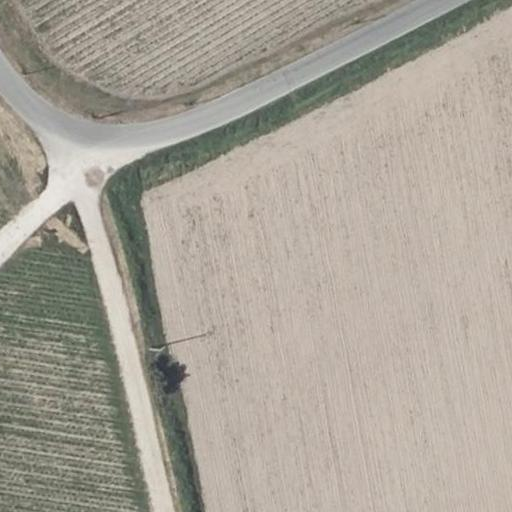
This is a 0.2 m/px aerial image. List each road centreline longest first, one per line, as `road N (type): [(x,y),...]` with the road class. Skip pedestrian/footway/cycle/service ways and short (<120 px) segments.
road 1 (unclassified): [(0,65),(19,96),(90,137),(166,133),(435,0)]
road 2 (track): [(173,511),(85,192),(90,137)]
road 3 (track): [(0,245),(65,189),(90,137)]
